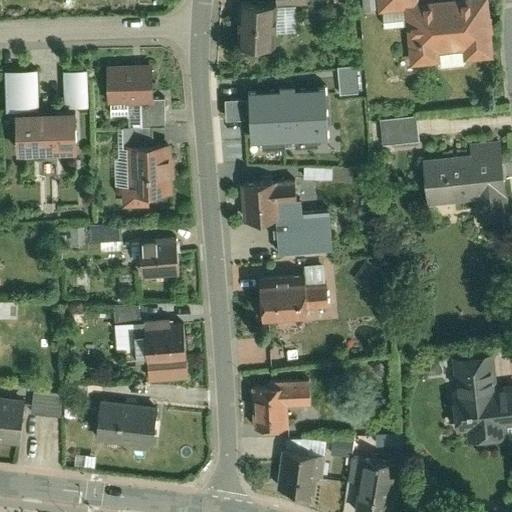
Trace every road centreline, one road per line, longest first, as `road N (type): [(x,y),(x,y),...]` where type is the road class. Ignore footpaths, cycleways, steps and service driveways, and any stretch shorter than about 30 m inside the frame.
road 1 (residential): [(200,31),(224,511)]
road 2 (residential): [(200,31),(0,35)]
road 3 (tertiary): [(185,505),(0,484)]
